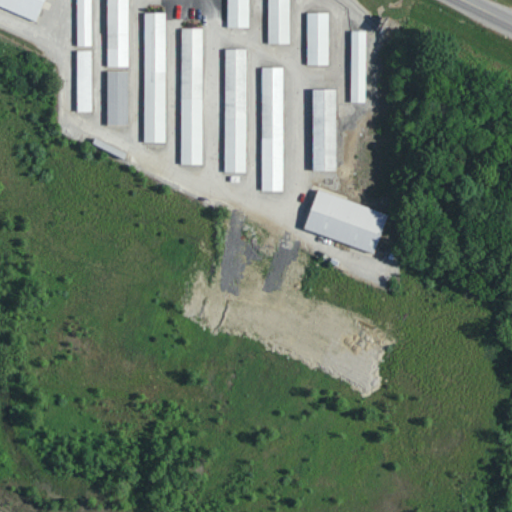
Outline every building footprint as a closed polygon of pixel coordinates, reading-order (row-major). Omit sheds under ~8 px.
[(0,0),(0,5),(38,19),(44,0),(0,0)] [(77,0),(77,47),(92,47),(91,0),(77,0)] [(107,0),(107,67),(128,67),(128,0),(107,0)] [(227,0),(227,27),(249,27),(248,0),(227,0)] [(290,44),(289,0),(267,0),(268,44),(290,44)] [(307,65),(329,65),(328,12),(307,13),(307,65)] [(166,13),(145,13),(144,143),(165,143),(166,13)] [(203,28),(182,28),(181,165),(202,165),(203,28)] [(365,103),(366,31),(352,31),(351,103),(365,103)] [(246,49),(225,49),(225,173),(246,173),(246,49)] [(91,50),(77,51),(78,112),(92,112),(91,50)] [(263,191),(284,191),(283,67),(262,67),(263,191)] [(128,71),(107,71),(107,126),(128,125),(128,71)] [(313,171),(336,172),(336,90),(313,89),(313,171)] [(305,230),(375,254),(388,214),(318,190),(305,230)]
